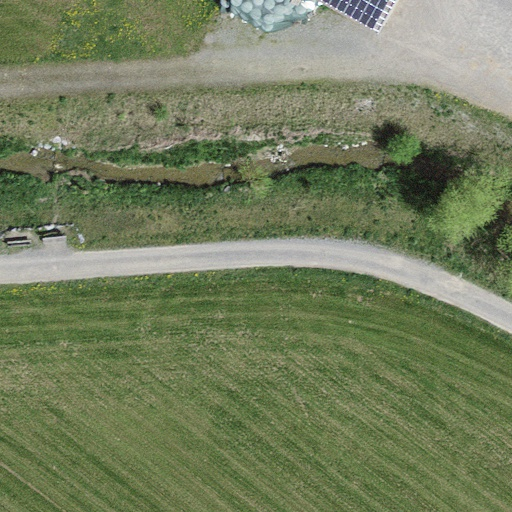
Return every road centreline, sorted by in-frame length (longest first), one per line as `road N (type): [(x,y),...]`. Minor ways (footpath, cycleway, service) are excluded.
road 1 (track): [(0,268),(286,249),(359,252),(430,275),(511,317)]
road 2 (track): [(511,103),(379,66),(0,81)]
